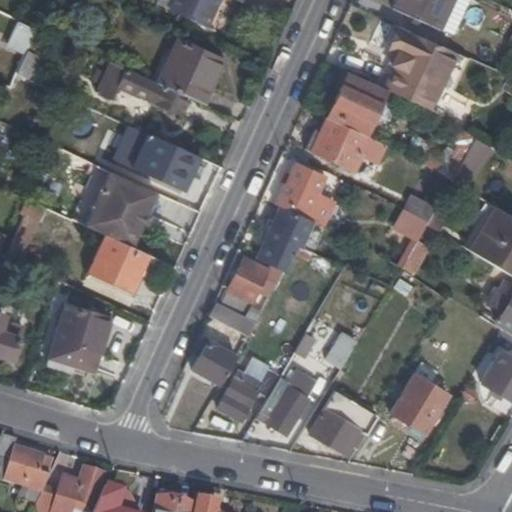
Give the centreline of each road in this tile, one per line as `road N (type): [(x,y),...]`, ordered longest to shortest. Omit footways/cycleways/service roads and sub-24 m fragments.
road 1 (residential): [(125,445),(323,0)]
road 2 (residential): [(461,511),(125,445)]
road 3 (residential): [(125,445),(0,408)]
